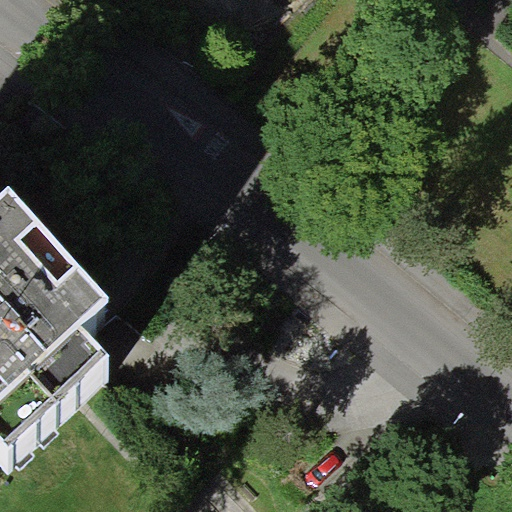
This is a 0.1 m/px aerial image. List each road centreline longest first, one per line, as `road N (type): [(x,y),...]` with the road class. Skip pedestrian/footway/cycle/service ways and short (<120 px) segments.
road 1 (residential): [(511,409),(5,0)]
road 2 (unknown): [(50,498),(329,261)]
